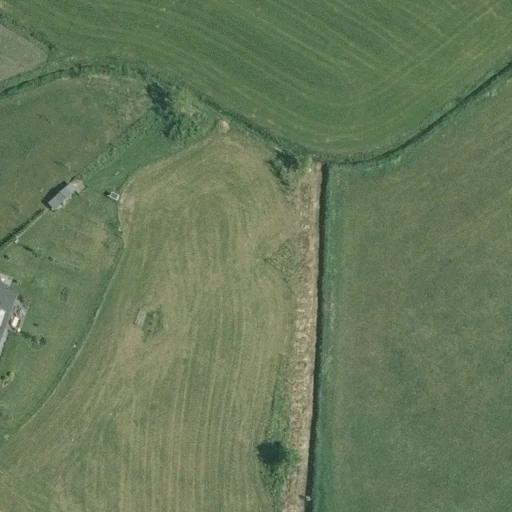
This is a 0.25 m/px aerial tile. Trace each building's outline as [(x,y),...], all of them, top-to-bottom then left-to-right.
[(195,118),(106,196),(152,249),(242,172),(195,118)] [(55,197),(60,203),(68,196),(63,189),(55,197)] [(48,321),(123,260),(103,236),(76,259),(78,261),(31,300),(48,321)] [(0,295),(0,337),(13,301),(0,295)] [(40,357),(23,372),(31,380),(48,365),(40,357)] [(0,511),(40,511),(97,466),(48,408),(29,424),(0,389),(0,511)]
